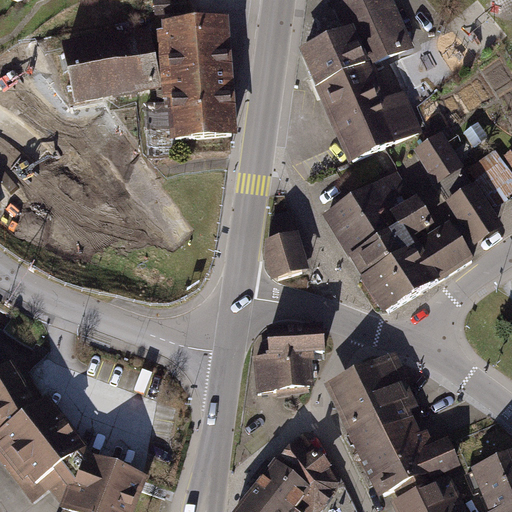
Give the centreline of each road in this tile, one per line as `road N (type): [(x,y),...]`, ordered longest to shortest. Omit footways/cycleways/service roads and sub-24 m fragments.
road 1 (tertiary): [(241,296),(280,0)]
road 2 (residential): [(231,354),(111,320),(0,267)]
road 3 (residential): [(356,324),(320,401),(369,511)]
road 4 (tertiary): [(231,354),(205,511)]
road 5 (residential): [(511,252),(451,297),(425,348)]
